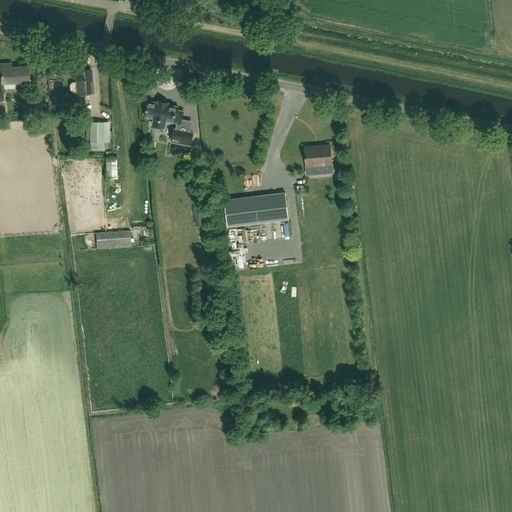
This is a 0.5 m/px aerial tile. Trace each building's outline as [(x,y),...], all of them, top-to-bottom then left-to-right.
[(0,70),(1,84),(29,82),(28,66),(8,67),(8,64),(0,64),(0,70)] [(73,93),(77,92),(78,94),(92,93),(90,70),(75,71),(76,82),(72,82),(70,85),(70,90),(73,93)] [(90,95),(91,106),(102,105),(101,94),(90,95)] [(165,128),(167,121),(177,123),(176,129),(174,129),(172,141),(191,145),(193,133),(180,130),(183,111),(177,110),(178,107),(167,105),(168,103),(159,101),(158,103),(147,101),(145,116),(153,118),(152,125),(165,128)] [(109,123),(103,123),(90,123),(90,150),(103,150),(103,149),(107,149),(107,142),(109,142),(109,123)] [(333,174),(332,164),(330,145),(305,147),(306,166),(323,165),(324,175),(333,174)] [(121,156),(109,157),(110,180),(122,180),(121,156)] [(306,199),(315,200),(316,176),(307,175),(306,199)] [(228,227),(289,219),(285,193),(224,201),(228,227)] [(97,249),(131,246),(130,231),(95,233),(97,249)]
